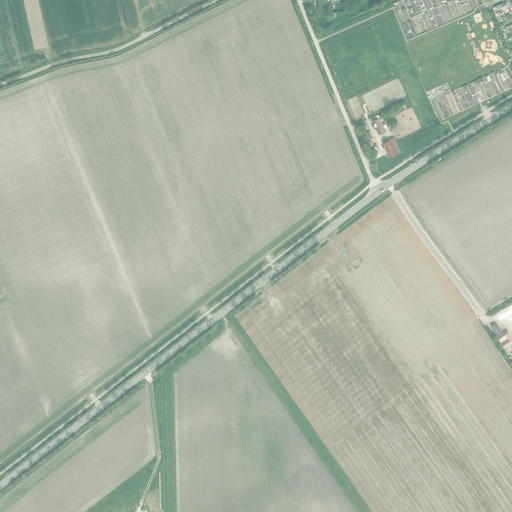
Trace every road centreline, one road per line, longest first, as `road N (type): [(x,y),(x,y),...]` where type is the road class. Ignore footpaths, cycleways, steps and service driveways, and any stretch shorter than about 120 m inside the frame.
road 1 (secondary): [(0,485),(379,190)]
road 2 (unclassified): [(0,85),(115,50),(216,0)]
road 3 (unclassified): [(379,190),(298,0)]
road 4 (secondary): [(379,190),(511,106)]
road 5 (track): [(144,373),(158,460),(138,507)]
